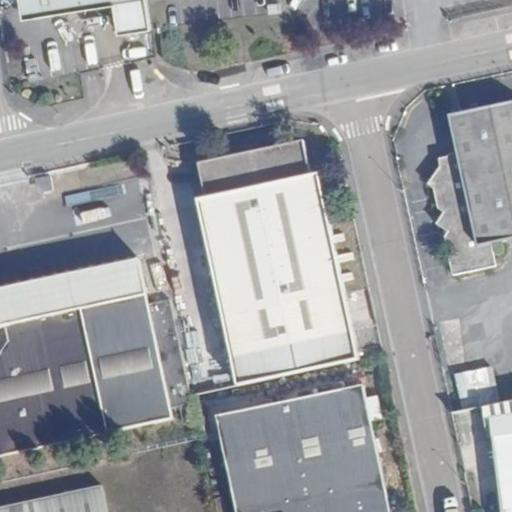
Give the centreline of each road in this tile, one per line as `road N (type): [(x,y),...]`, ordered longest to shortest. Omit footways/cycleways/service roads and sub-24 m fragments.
road 1 (unclassified): [(347,81),(446,511)]
road 2 (unclassified): [(0,160),(347,81)]
road 3 (unclassified): [(347,81),(511,45)]
